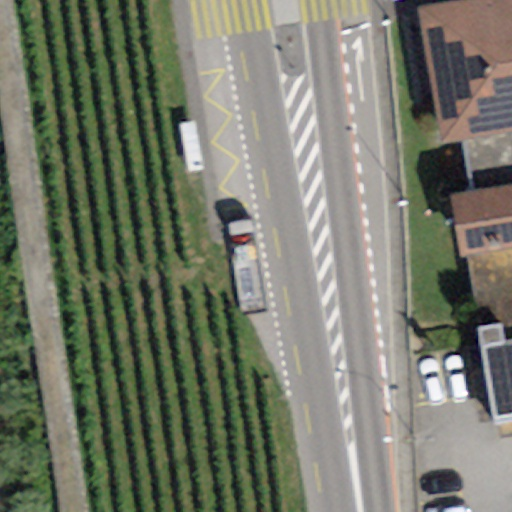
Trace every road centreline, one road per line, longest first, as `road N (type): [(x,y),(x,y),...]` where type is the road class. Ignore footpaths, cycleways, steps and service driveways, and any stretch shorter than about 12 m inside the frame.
road 1 (secondary): [(278,0),(355,511)]
road 2 (track): [(76,511),(0,6)]
